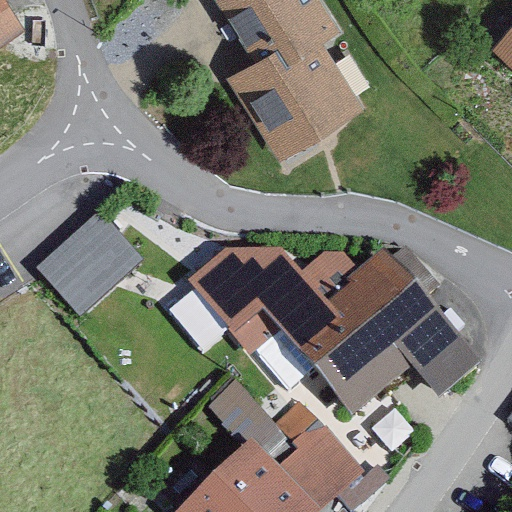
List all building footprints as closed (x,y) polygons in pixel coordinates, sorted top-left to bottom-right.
[(0,0),(0,48),(25,32),(4,0),(0,0)] [(319,0),(215,0),(261,73),(313,41),(336,26),(319,0)] [(511,28),(493,51),(511,67),(511,28)] [(261,73),(238,87),(284,160),(358,113),(313,41),(261,73)] [(46,264),(88,309),(152,250),(109,205),(46,264)] [(323,319),(306,301),(270,333),(359,431),(418,378),(445,408),(484,372),(385,263),(323,319)] [(277,477),(254,454),(196,511),(331,511),(366,476),(300,412),(277,435),(298,455),(277,477)]
